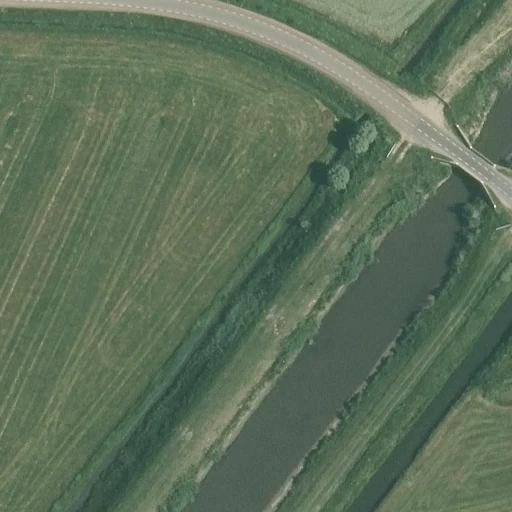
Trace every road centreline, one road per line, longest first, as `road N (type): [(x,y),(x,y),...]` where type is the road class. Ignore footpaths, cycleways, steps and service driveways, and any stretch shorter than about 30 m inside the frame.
road 1 (track): [(417,122),(126,511)]
road 2 (tertiary): [(511,196),(322,47),(242,11),(166,0)]
road 3 (track): [(511,239),(304,511)]
road 4 (track): [(417,122),(511,3)]
